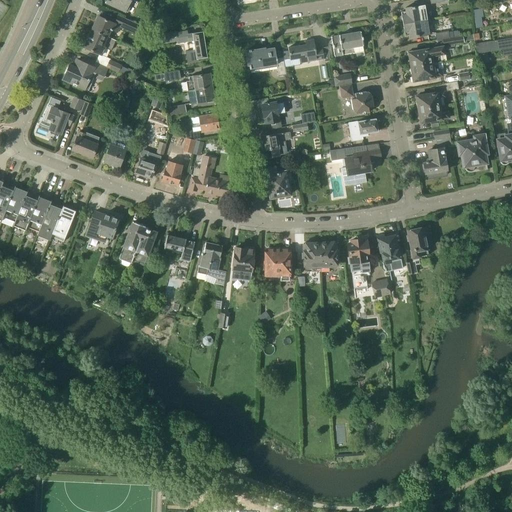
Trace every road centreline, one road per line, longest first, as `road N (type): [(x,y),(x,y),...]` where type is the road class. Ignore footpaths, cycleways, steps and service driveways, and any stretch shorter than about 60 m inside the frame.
road 1 (residential): [(251,222),(114,187),(18,146),(18,128),(76,0)]
road 2 (residential): [(377,0),(413,209)]
road 3 (residential): [(251,222),(220,21)]
road 4 (residential): [(413,209),(334,222),(251,222)]
road 5 (residential): [(220,21),(373,0)]
